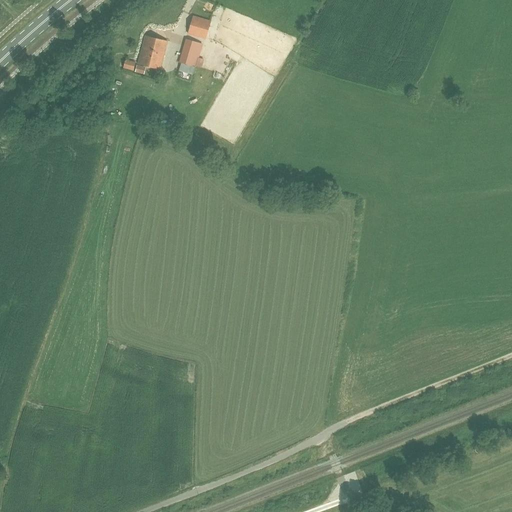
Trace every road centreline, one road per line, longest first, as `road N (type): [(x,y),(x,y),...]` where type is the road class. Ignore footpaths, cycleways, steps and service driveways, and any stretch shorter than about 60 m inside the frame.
road 1 (unclassified): [(144,511),(343,424)]
road 2 (track): [(343,424),(511,356)]
